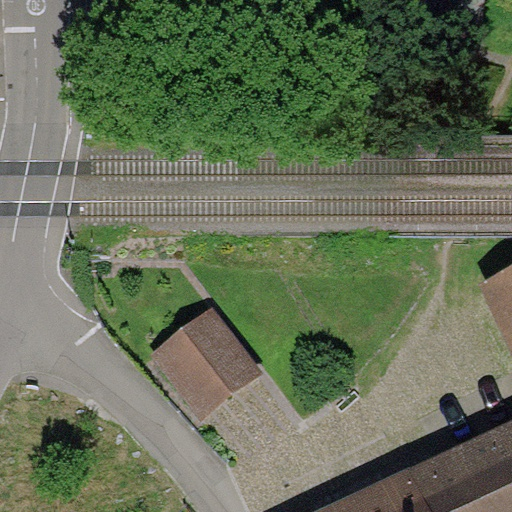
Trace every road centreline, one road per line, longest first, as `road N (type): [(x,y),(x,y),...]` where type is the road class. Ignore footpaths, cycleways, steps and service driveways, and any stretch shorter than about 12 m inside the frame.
road 1 (residential): [(12,262),(59,330),(148,404),(229,511)]
road 2 (residential): [(39,0),(41,127),(12,262)]
